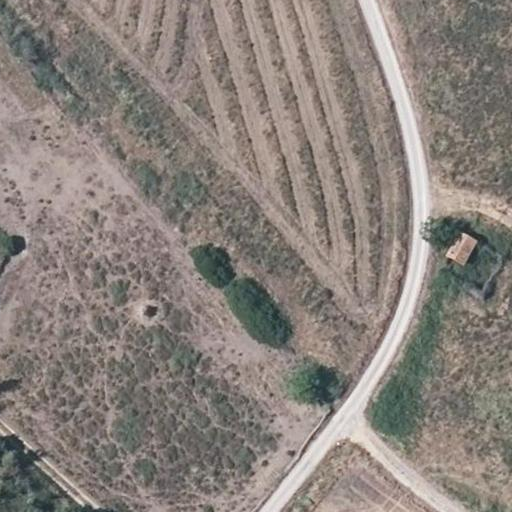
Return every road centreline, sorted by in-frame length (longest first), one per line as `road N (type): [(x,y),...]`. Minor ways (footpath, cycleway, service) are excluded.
road 1 (track): [(370,0),(420,152),(427,257),(412,307),(339,431),(275,511)]
road 2 (unknown): [(445,511),(339,431)]
